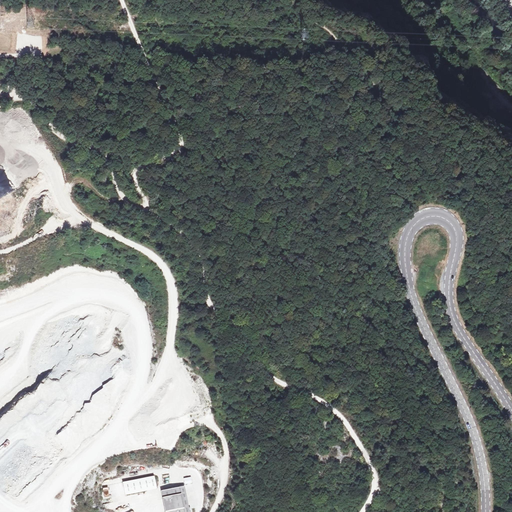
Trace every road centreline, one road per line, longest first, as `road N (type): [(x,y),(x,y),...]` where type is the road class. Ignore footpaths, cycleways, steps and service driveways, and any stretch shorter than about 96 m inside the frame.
road 1 (track): [(362,511),(377,474),(342,418),(263,371),(245,338),(214,310),(194,244),(123,198),(105,146),(79,134),(61,141),(27,119),(0,84)]
road 2 (secondary): [(511,414),(455,324),(448,299),(451,223),(423,218),(404,246),(414,304),(472,430),(484,511)]
road 3 (track): [(50,511),(147,402),(171,330),(169,285),(156,259),(87,226),(59,226),(0,253)]
road 4 (track): [(121,0),(183,141),(170,157),(133,172),(144,207)]
road 5 (track): [(210,511),(225,476),(220,436),(147,402)]
road 6 (track): [(433,0),(511,104)]
